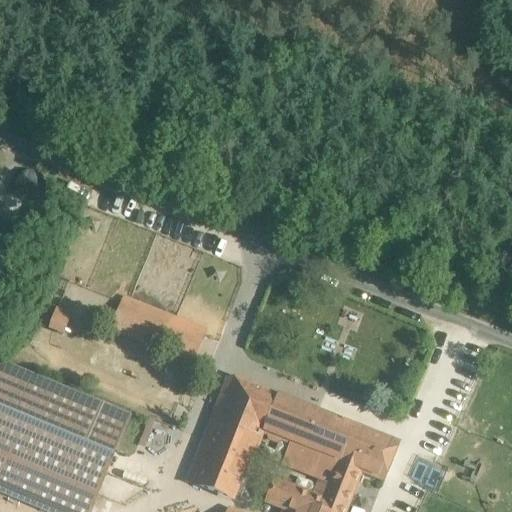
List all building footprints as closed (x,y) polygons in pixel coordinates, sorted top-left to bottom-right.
[(193,366),(207,328),(124,296),(110,334),(193,366)] [(55,306),(43,328),(58,337),(71,314),(55,306)] [(90,511),(128,420),(0,366),(0,493),(45,511),(90,511)] [(397,447),(237,383),(217,435),(217,434),(254,449),(261,433),(293,446),(288,455),(288,456),(285,465),(333,484),(325,504),(277,484),(269,505),(287,511),(344,511),(360,472),(383,482),(397,447)] [(217,435),(197,486),(234,500),(254,449),(217,434),(217,435)]
